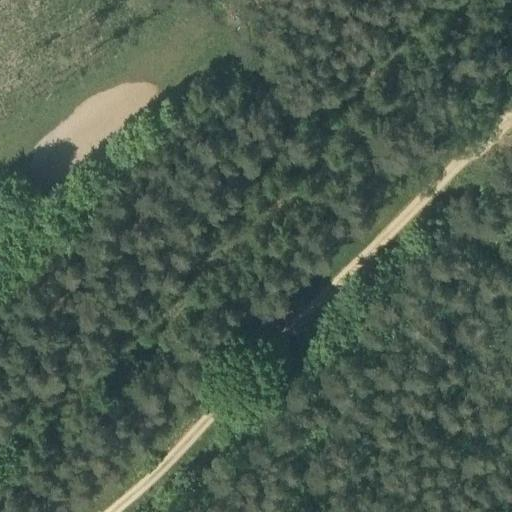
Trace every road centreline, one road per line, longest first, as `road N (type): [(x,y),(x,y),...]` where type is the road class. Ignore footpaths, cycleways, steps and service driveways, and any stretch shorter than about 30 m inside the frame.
road 1 (track): [(117,511),(511,137)]
road 2 (track): [(295,0),(389,95),(439,206),(511,257)]
